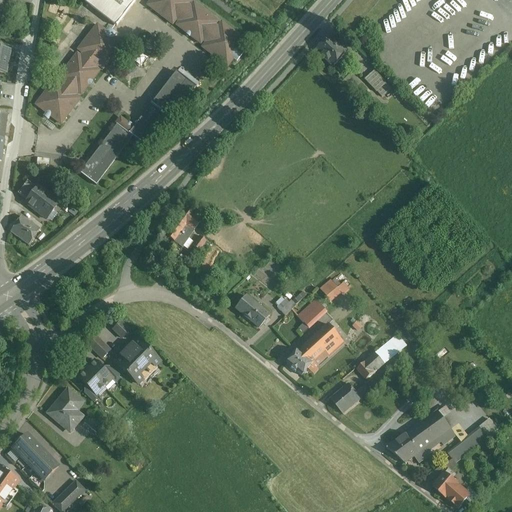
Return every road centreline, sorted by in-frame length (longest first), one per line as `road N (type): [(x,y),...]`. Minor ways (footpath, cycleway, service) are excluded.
road 1 (residential): [(36,344),(129,296),(179,300),(448,511)]
road 2 (secondary): [(9,295),(180,155),(333,0)]
road 3 (residential): [(38,0),(0,247)]
